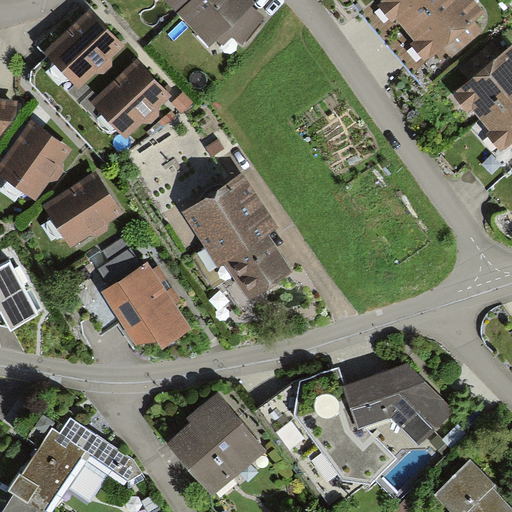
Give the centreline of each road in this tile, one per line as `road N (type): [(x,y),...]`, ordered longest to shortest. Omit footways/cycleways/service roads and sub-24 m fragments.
road 1 (residential): [(441,298),(248,357),(165,372),(111,375),(0,357)]
road 2 (residential): [(297,0),(361,77),(493,278)]
